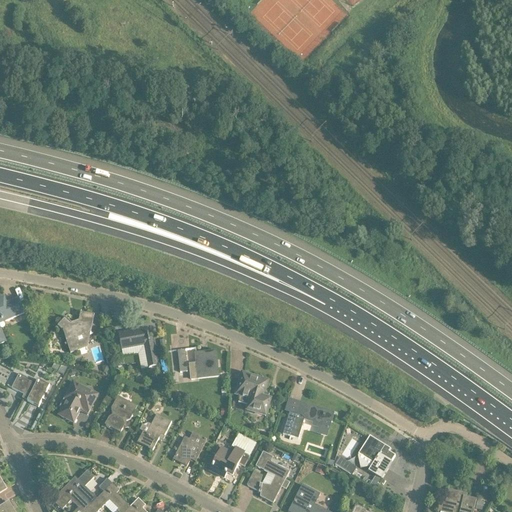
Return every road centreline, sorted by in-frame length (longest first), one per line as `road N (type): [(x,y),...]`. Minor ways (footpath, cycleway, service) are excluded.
road 1 (motorway): [(511,391),(393,309),(240,228),(142,190),(0,151)]
road 2 (residential): [(0,274),(201,322),(328,380),(427,439)]
road 3 (motorway): [(0,176),(204,238),(330,299)]
road 4 (motorway): [(0,195),(330,299)]
road 5 (residential): [(224,511),(92,448),(58,442),(13,450)]
road 6 (motorway): [(330,299),(511,420)]
